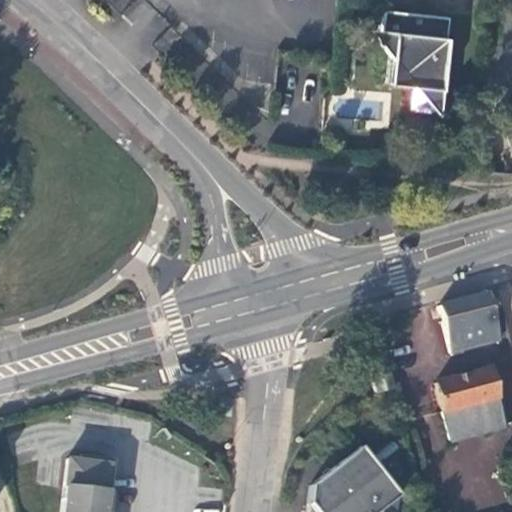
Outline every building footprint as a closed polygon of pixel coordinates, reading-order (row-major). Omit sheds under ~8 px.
[(447,18),(382,11),(379,43),(392,56),(390,82),(413,85),(410,109),(437,112),(447,18)] [(511,15),(495,12),(482,80),(511,85),(511,15)] [(486,294),(437,308),(449,354),(459,352),(459,350),(498,340),(486,294)] [(440,414),(445,413),(495,399),(487,369),(431,384),(440,414)] [(368,376),(373,395),(392,389),(387,370),(368,376)] [(495,399),(445,413),(450,428),(499,415),(495,399)] [(358,447),(307,485),(305,505),(310,511),(376,511),(396,496),(358,447)] [(64,487),(106,493),(110,465),(68,458),(64,487)] [(62,497),(104,503),(106,493),(64,487),(62,497)] [(60,511),(102,511),(104,503),(62,497),(60,511)]
